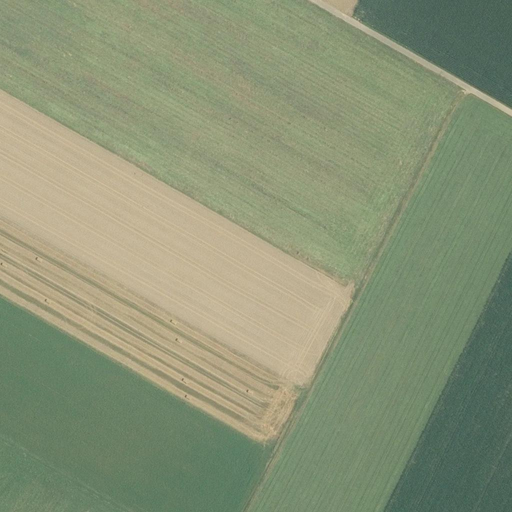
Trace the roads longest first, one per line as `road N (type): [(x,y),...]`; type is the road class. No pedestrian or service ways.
road 1 (track): [(244,511),(463,86)]
road 2 (track): [(311,0),(463,86)]
road 3 (track): [(0,439),(128,511)]
